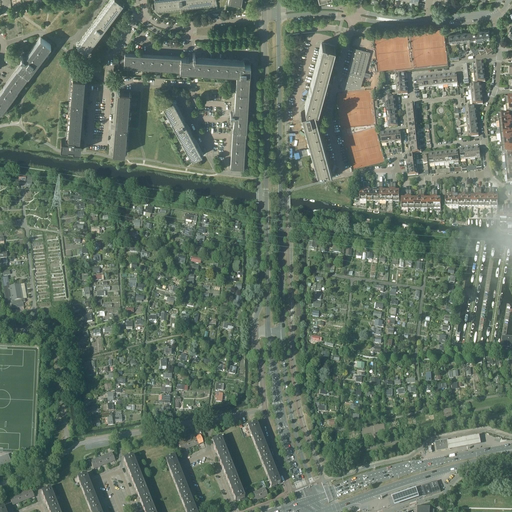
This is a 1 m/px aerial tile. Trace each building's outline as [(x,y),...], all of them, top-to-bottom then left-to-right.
[(93,23),(77,45),(87,53),(99,37),(104,32),(104,31),(103,31),(124,4),(124,3),(119,0),(109,0),(108,2),(107,4),(105,6),(104,7),(102,10),(101,11),(100,14),(98,15),(96,18),(96,19),(94,21),(93,23)] [(154,0),(155,3),(155,9),(179,6),(181,6),(182,6),(216,2),(216,0),(154,0)] [(0,110),(2,108),(16,89),(21,81),(22,82),(28,75),(31,77),(37,70),(34,67),(35,65),(50,44),(42,38),(41,37),(35,45),(27,55),(26,55),(25,55),(24,55),(24,56),(23,57),(22,55),(20,57),(21,58),(21,59),(21,60),(21,61),(22,62),(12,75),(13,75),(8,83),(0,93),(0,110)] [(333,51),(334,46),(320,42),(318,52),(303,107),(302,107),(301,109),(303,109),(304,113),(301,114),(318,180),(332,176),(329,165),(328,165),(318,126),(314,127),(313,123),(317,122),(314,114),(315,113),(315,112),(316,112),(317,106),(318,106),(319,101),(320,97),(322,92),(321,92),(322,88),(323,88),(324,83),(325,79),(327,74),(326,74),(327,70),(328,70),(329,65),(328,65),(329,61),(330,61),(331,56),(332,51),(333,51)] [(354,48),(348,73),(363,77),(370,52),(354,48)] [(124,59),(124,64),(180,68),(180,69),(194,70),(194,69),(199,69),(199,70),(237,73),(237,77),(235,109),(234,109),(233,110),(233,111),(232,111),(232,112),(230,112),(230,115),(231,115),(232,116),(232,117),(233,117),(234,118),(235,118),(235,120),(235,126),(234,129),(232,166),(230,166),(243,167),(242,167),(244,130),(245,130),(245,126),(245,121),(246,121),(247,115),(247,114),(249,83),(250,63),(250,62),(250,61),(249,61),(249,60),(248,60),(248,59),(247,59),(246,59),(245,59),(244,59),(243,60),(242,60),(242,61),(237,60),(233,60),(231,60),(224,60),(221,59),(219,59),(217,59),(215,59),(212,59),(205,58),(199,58),(197,58),(197,57),(197,56),(196,56),(196,55),(195,55),(195,54),(193,53),(192,55),(191,55),(191,56),(190,56),(189,56),(189,57),(181,57),(125,54),(124,59)] [(363,77),(348,73),(346,79),(341,82),(342,83),(342,85),(340,86),(342,89),(343,90),(344,89),(347,89),(348,89),(351,89),(352,88),(355,88),(355,89),(356,88),(359,88),(360,88),(361,88),(363,77)] [(79,141),(82,105),(84,78),(71,77),(69,104),(66,138),(68,138),(68,140),(61,139),(60,148),(63,148),(63,149),(68,149),(68,147),(73,148),(73,149),(80,149),(81,141),(79,141)] [(128,126),(131,92),(118,91),(115,125),(113,152),(126,154),(128,126)] [(203,153),(189,127),(187,123),(183,116),(174,99),(162,105),(175,129),(191,159),(203,153)] [(511,123),(511,120),(499,122),(500,128),(511,127),(510,124),(511,123)] [(511,136),(511,133),(500,135),(501,141),(511,140),(511,139),(511,137),(511,136)] [(511,146),(502,148),(503,154),(511,153),(511,146)] [(8,175),(7,182),(16,183),(16,180),(25,181),(25,184),(26,185),(31,185),(33,178),(8,175)] [(307,222),(304,220),(299,216),(297,219),(299,220),(305,225),(307,222)] [(333,246),(332,252),(341,253),(342,248),(335,247),(335,245),(333,244),(333,246)] [(179,256),(178,263),(184,264),(186,258),(179,256)] [(8,276),(1,278),(6,303),(11,302),(12,309),(15,309),(19,308),(24,307),(23,303),(25,302),(24,299),(27,299),(24,284),(19,285),(10,287),(8,276)] [(231,316),(239,319),(241,313),(233,310),(231,316)] [(511,348),(511,337),(502,337),(502,348),(511,348)] [(106,384),(104,385),(105,391),(112,390),(111,385),(112,385),(112,383),(111,383),(106,384)] [(447,384),(437,385),(438,393),(441,393),(441,390),(447,389),(447,384)] [(319,403),(315,403),(316,406),(317,406),(318,406),(318,410),(318,411),(319,411),(321,411),(324,411),(324,406),(324,405),(318,405),(319,403)] [(247,426),(253,442),(263,439),(257,424),(253,425),(252,424),(247,426)] [(480,433),(449,439),(450,448),(482,442),(480,433)] [(193,438),(196,446),(203,443),(201,438),(202,437),(201,436),(200,437),(200,435),(199,435),(195,437),(193,438)] [(212,443),(218,458),(227,454),(221,437),(215,440),(216,441),(212,443)] [(193,438),(185,441),(189,449),(196,446),(193,438)] [(269,454),(263,439),(253,442),(259,457),(269,454)] [(450,449),(448,442),(448,440),(435,442),(437,452),(450,449)] [(178,444),(179,445),(178,446),(178,447),(179,446),(181,452),(189,449),(185,441),(178,444)] [(114,455),(113,454),(112,454),(112,453),(105,456),(108,464),(115,461),(113,455),(114,455)] [(124,460),(129,475),(139,471),(132,454),(127,457),(128,458),(124,460)] [(227,454),(218,458),(224,473),(233,469),(227,454)] [(269,454),(259,457),(265,472),(274,469),(269,454)] [(0,469),(12,465),(8,455),(0,457),(0,469)] [(100,457),(97,458),(101,467),(108,464),(105,456),(100,457)] [(171,475),(180,471),(174,456),(171,458),(170,456),(164,458),(171,475)] [(101,467),(97,458),(90,461),(91,463),(90,463),(90,465),(91,464),(93,470),(101,467)] [(239,484),(233,469),(224,473),(230,487),(239,484)] [(272,489),(273,489),(277,487),(276,485),(280,483),(274,469),(265,472),(271,487),(272,489)] [(139,471),(129,475),(135,489),(145,486),(139,471)] [(186,486),(180,471),(171,475),(177,490),(186,486)] [(82,474),(76,477),(83,493),(92,489),(86,474),(82,476),(82,474)] [(441,492),(437,481),(422,487),(426,497),(441,492)] [(239,484),(230,487),(236,502),(240,501),(240,502),(246,500),(239,484)] [(145,486),(135,489),(141,504),(151,501),(145,486)] [(192,501),(186,486),(177,490),(183,505),(192,501)] [(418,486),(393,494),(396,503),(421,495),(418,486)] [(41,492),(47,507),(56,504),(54,497),(53,495),(50,487),(44,489),(45,491),(41,492)] [(264,489),(257,491),(260,499),(268,496),(266,491),(267,491),(266,490),(265,490),(265,489),(264,488),(264,489)] [(31,489),(24,492),(27,500),(34,497),(32,492),(33,492),(32,490),(32,491),(31,489)] [(98,504),(92,489),(83,493),(89,508),(98,504)] [(260,499),(257,491),(250,494),(250,495),(251,496),(250,496),(250,497),(251,497),(253,502),(260,499)] [(24,492),(16,495),(20,503),(27,500),(24,492)] [(20,503),(16,495),(9,498),(10,499),(9,500),(9,501),(10,501),(12,506),(20,503)] [(155,511),(151,501),(141,504),(144,511),(155,511)] [(196,511),(192,501),(183,505),(185,511),(196,511)]
